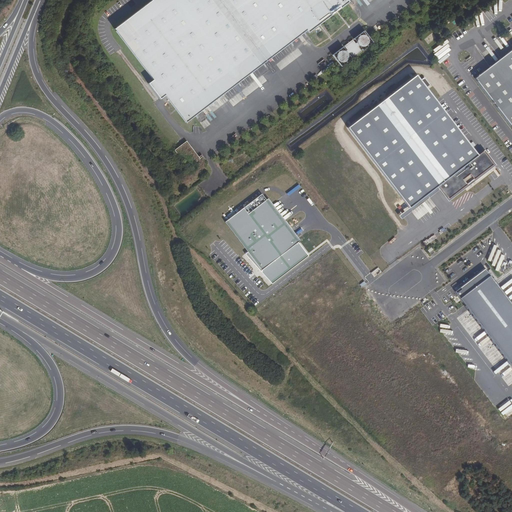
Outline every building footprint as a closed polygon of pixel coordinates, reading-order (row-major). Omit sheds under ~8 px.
[(347,0),(153,0),(116,28),(154,80),(149,83),(161,99),(166,96),(186,123),(306,31),(308,33),(349,2),(347,0)] [(380,20),(373,29),(378,32),(385,23),(380,20)] [(362,51),(373,43),(364,31),(353,39),(362,51)] [(353,58),(361,51),(352,40),(344,46),(353,58)] [(341,67),(352,59),(343,47),(332,55),(341,67)] [(511,49),(501,58),(474,78),(511,127),(511,49)] [(348,128),(409,208),(438,185),(478,155),(426,87),(430,84),(424,77),(420,80),(417,75),(348,128)] [(174,150),(187,168),(199,159),(186,141),(174,150)] [(478,155),(438,185),(448,199),(493,164),(483,151),(478,155)] [(239,169),(242,167),(241,166),(249,162),(245,155),(234,161),(239,169)] [(308,254),(263,192),(225,220),(270,282),(308,254)] [(374,277),(381,272),(378,267),(371,273),(374,277)] [(511,367),(511,304),(485,269),(460,287),(461,289),(456,293),(455,291),(454,291),(511,367)]
